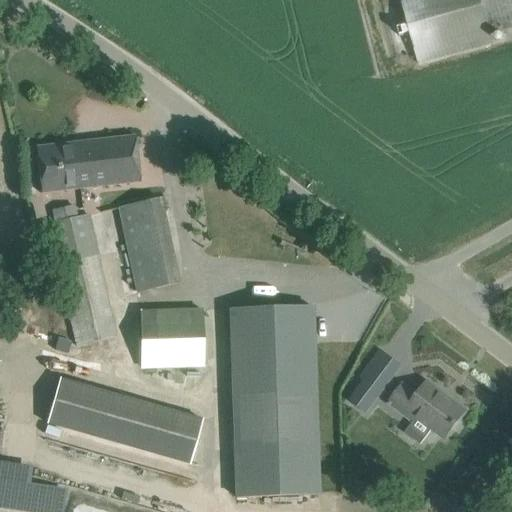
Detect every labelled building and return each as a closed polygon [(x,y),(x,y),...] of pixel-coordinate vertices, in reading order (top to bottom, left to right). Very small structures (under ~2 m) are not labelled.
[(396,22),(400,37),(410,34),(419,64),(493,44),(491,34),(511,28),(511,0),(401,0),(407,19),(396,22)] [(36,148),(42,194),(141,182),(136,136),(36,148)] [(136,294),(179,284),(160,199),(118,209),(136,294)] [(47,225),(56,265),(98,256),(89,215),(78,217),(55,223),(47,225)] [(319,497),(313,307),(231,310),(238,499),(319,497)] [(141,368),(205,368),(205,308),(141,308),(141,368)] [(70,342),(58,339),(55,350),(67,353),(70,342)] [(379,396),(388,384),(369,370),(360,381),(364,384),(379,396)] [(59,381),(46,425),(190,466),(202,422),(59,381)] [(432,429),(445,439),(453,428),(465,412),(427,384),(421,392),(418,397),(403,386),(391,402),(389,406),(413,423),(405,433),(421,445),(432,429)]
